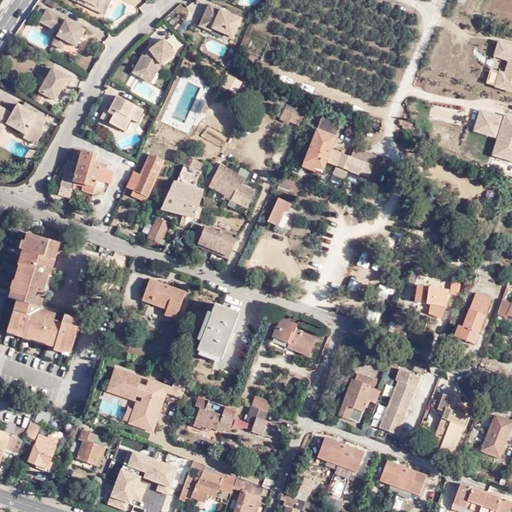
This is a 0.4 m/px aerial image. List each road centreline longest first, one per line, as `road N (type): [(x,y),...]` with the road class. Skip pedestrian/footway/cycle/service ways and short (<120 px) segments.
road 1 (residential): [(0,196),(339,322)]
road 2 (unknown): [(339,322),(370,186),(443,0)]
road 3 (residential): [(268,511),(339,322)]
road 4 (residential): [(339,322),(511,390)]
road 5 (unknown): [(220,278),(259,225),(255,139)]
